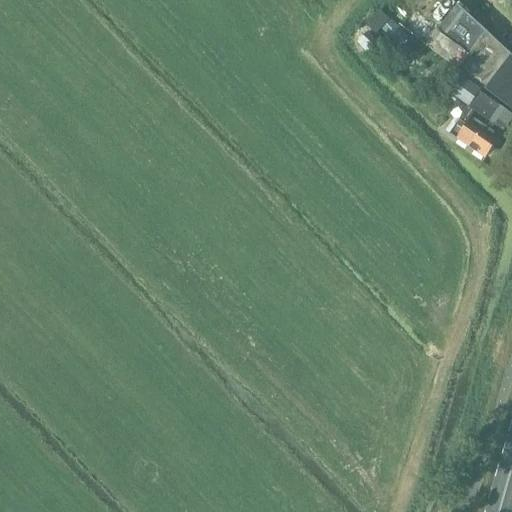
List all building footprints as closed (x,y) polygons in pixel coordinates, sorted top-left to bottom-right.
[(511,110),(511,56),(510,54),(456,5),(438,29),(426,46),(511,110)] [(387,35),(397,21),(379,10),(370,25),(387,35)] [(438,29),(417,13),(405,30),(426,46),(438,29)] [(448,85),(457,92),(464,84),(454,77),(448,85)] [(484,159),(511,119),(511,115),(478,92),(448,133),(484,159)]
